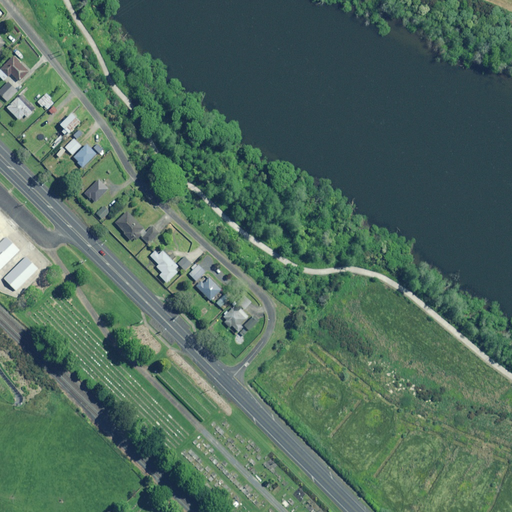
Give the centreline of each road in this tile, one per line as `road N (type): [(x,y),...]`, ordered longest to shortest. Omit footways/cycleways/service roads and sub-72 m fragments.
road 1 (residential): [(227,381),(268,332),(265,301),(137,181),(2,0)]
road 2 (secondary): [(227,381),(0,156)]
road 3 (secondary): [(353,511),(227,381)]
